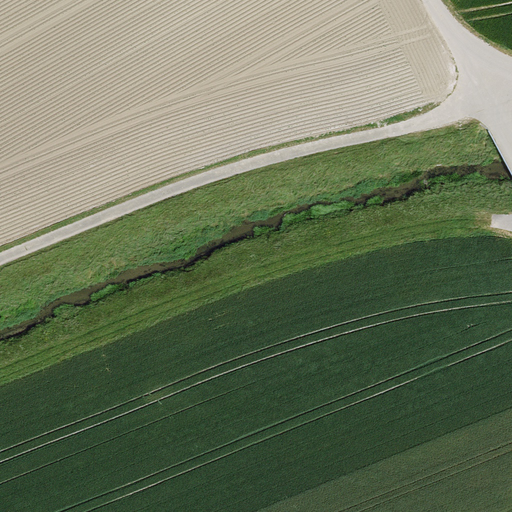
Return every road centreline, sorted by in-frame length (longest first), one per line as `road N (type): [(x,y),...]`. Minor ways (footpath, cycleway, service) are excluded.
road 1 (track): [(0,376),(415,230),(511,225)]
road 2 (track): [(485,84),(420,119),(226,167),(0,261)]
